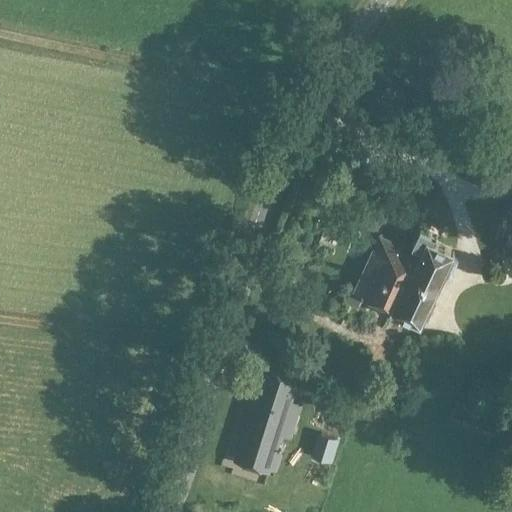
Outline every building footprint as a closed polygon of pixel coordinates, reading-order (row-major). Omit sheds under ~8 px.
[(324,198),(334,211),(359,190),(348,178),(324,198)] [(424,248),(421,253),(380,233),(353,292),(420,323),(453,251),(433,242),(437,234),(420,227),(412,243),(424,248)] [(263,364),(234,460),(270,471),(271,467),(275,468),(280,449),(277,448),(282,431),(292,434),(301,405),(291,402),(299,375),(263,364)] [(480,396),(474,410),(456,403),(450,419),(509,442),(511,434),(511,425),(487,416),(493,401),(480,396)] [(319,432),(312,456),(330,461),(337,437),(319,432)]
